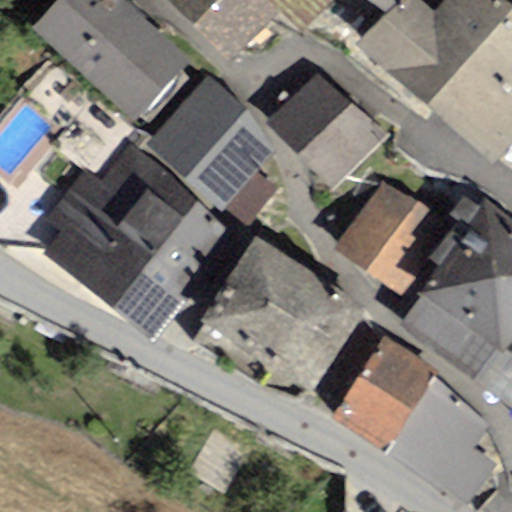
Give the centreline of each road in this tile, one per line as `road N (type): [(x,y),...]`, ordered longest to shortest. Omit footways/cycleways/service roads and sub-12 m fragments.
road 1 (tertiary): [(447,511),(0,273)]
road 2 (residential): [(241,77),(338,272),(392,330),(505,416),(511,437)]
road 3 (residential): [(511,210),(311,57),(241,77)]
road 4 (residential): [(146,0),(241,77)]
